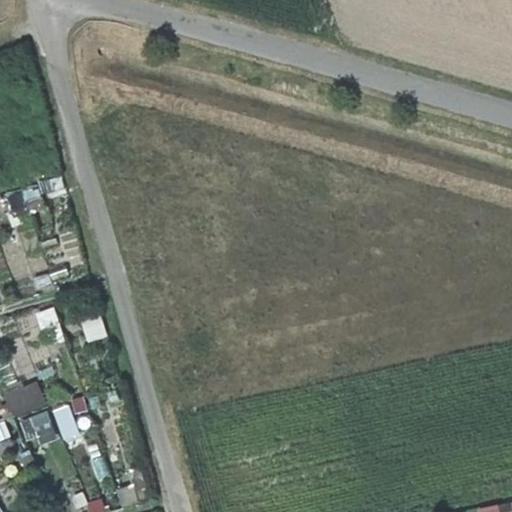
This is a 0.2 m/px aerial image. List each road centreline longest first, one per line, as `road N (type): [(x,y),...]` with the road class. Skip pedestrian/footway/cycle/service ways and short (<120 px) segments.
road 1 (track): [(55,0),(62,66),(187,511)]
road 2 (residential): [(511,109),(78,0)]
